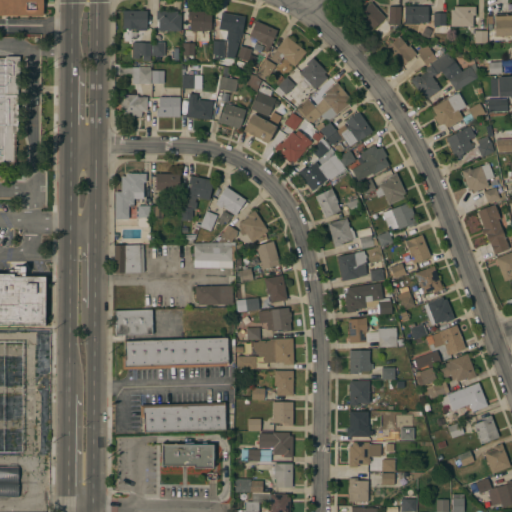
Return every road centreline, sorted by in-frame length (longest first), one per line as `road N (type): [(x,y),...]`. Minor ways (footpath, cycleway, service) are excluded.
road 1 (residential): [(70,146),(224,152),(280,191),(305,239),(320,303),(320,511)]
road 2 (residential): [(304,7),(355,55),(416,143),(511,376)]
road 3 (primary): [(93,326),(98,0)]
road 4 (primary): [(70,146),(69,376)]
road 5 (primary): [(92,511),(93,326)]
road 6 (primary): [(69,376),(66,511)]
road 7 (primary): [(69,376),(78,486),(92,504)]
